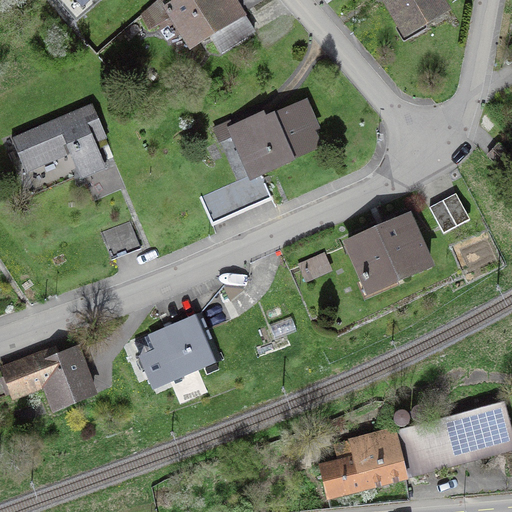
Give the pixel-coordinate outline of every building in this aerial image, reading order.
[(170,11),(168,8),(161,0),(158,0),(141,15),(149,29),(170,11)] [(181,0),(168,8),(170,11),(190,46),(209,35),(220,52),(254,32),(244,14),(241,14),(232,0),(221,0),(221,1),(220,0),(181,0)] [(439,0),(387,0),(405,31),(405,33),(446,9),(444,9),(439,0)] [(59,120),(12,139),(26,172),(69,153),(78,174),(103,163),(95,142),(106,138),(93,105),(78,112),(79,114),(60,123),(59,120)] [(251,175),(252,177),(260,173),(317,146),(310,129),(315,126),(305,105),(272,119),(270,113),(232,130),(229,122),(214,129),(219,140),(233,134),(251,175)] [(511,158),(498,145),(488,156),(511,178),(511,158)] [(271,198),(260,173),(252,177),(251,175),(201,198),(212,224),(271,198)] [(455,194),(429,208),(443,234),(470,220),(455,194)] [(347,244),(369,293),(429,267),(408,217),(347,244)] [(130,221),(101,233),(111,260),(140,249),(130,221)] [(220,361),(199,316),(150,339),(157,354),(141,361),(154,388),(170,381),(171,383),(220,361)] [(55,351),(2,370),(12,398),(45,386),(54,410),(92,394),(76,350),(57,357),(55,351)] [(431,421),(402,429),(414,475),(511,449),(511,431),(501,392),(430,411),(431,421)] [(326,498),(414,475),(402,429),(335,446),(338,461),(319,467),(326,498)]
